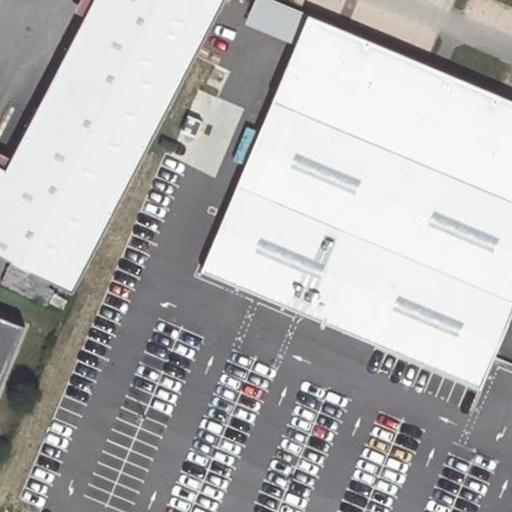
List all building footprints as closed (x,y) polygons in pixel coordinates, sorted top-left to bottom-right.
[(0,254),(73,293),(225,0),(96,0),(8,171),(0,167),(0,254)] [(511,101),(495,95),(311,17),(203,272),(482,389),(511,316),(511,101)] [(497,88),(495,95),(511,101),(511,78),(506,79),(499,85),(497,88)] [(116,281),(96,327),(143,346),(162,300),(116,281)] [(0,386),(25,326),(0,315),(0,386)]
